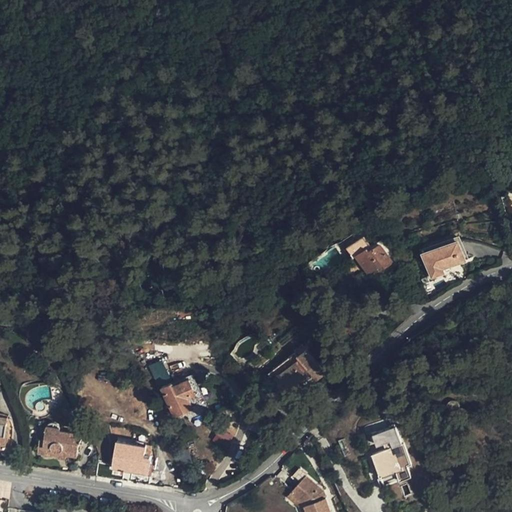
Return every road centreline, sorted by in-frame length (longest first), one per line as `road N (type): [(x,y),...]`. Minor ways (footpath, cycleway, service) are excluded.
road 1 (residential): [(200,511),(270,463),(447,296),(511,266)]
road 2 (residential): [(0,469),(160,497),(192,511)]
